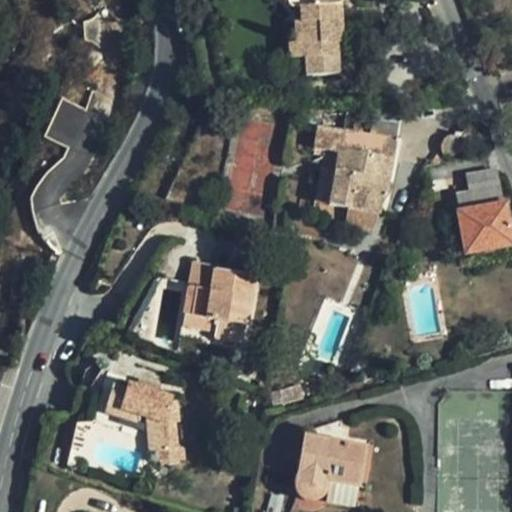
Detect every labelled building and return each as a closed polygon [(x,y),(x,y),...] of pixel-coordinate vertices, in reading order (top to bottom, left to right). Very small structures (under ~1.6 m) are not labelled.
[(299,19),(299,35),(301,56),(311,56),(313,73),(345,72),(343,43),(349,42),(347,20),(342,20),(342,5),(347,5),(352,1),(352,0),(294,0),(297,2),(305,3),(306,18),(299,19)] [(301,56),(299,35),(293,35),(294,57),(301,56)] [(341,156),(338,175),(332,208),(348,211),(344,232),(376,238),(380,217),(381,217),(396,142),(316,128),(312,152),(315,153),(341,156)] [(511,246),(504,205),(500,206),(496,172),(468,177),(471,194),(454,197),(466,253),(511,246)] [(332,208),(338,175),(321,173),(316,205),(332,208)] [(220,270),(220,267),(197,262),(192,285),(216,290),(220,270)] [(216,290),(192,285),(186,314),(218,321),(215,338),(245,344),(259,278),(220,270),(216,290)] [(0,364),(7,367),(10,357),(0,354),(0,364)] [(144,417),(147,449),(152,448),(174,447),(171,420),(174,420),(172,401),(169,400),(169,396),(124,384),(122,390),(108,387),(102,412),(134,421),(136,413),(144,417)] [(273,395),(275,405),(300,398),(297,387),(273,395)] [(305,437),(297,486),(300,493),(303,496),(309,499),(314,500),(322,499),(327,494),(330,487),(330,481),(362,485),(367,446),(305,437)] [(177,468),(174,447),(152,448),(156,472),(177,468)]
